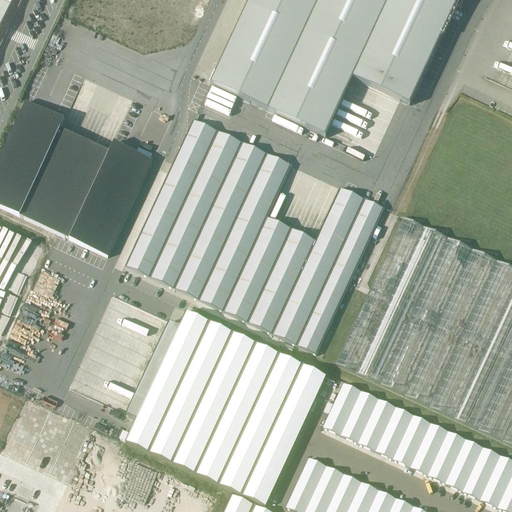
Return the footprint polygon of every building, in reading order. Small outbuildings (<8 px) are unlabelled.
[(0,0),(0,29),(13,0),(0,0)] [(249,0),(210,85),(325,139),(325,138),(352,80),(399,102),(409,107),(441,38),(455,9),(457,10),(459,11),(462,3),(460,2),(458,1),(458,0),(249,0)] [(24,104),(0,156),(0,210),(107,259),(152,162),(150,161),(135,155),(113,144),(109,153),(59,131),(63,122),(24,104)] [(316,357),(384,210),(339,190),(315,242),(267,220),(291,167),(193,121),(125,268),(316,357)] [(138,149),(135,155),(150,161),(152,155),(138,149)] [(511,270),(403,220),(335,366),(511,447),(511,270)] [(22,283),(19,281),(21,275),(17,273),(9,289),(17,293),(22,283)] [(125,444),(232,494),(265,509),(325,380),(325,378),(185,313),(178,327),(168,323),(125,417),(135,421),(125,444)] [(511,511),(511,464),(342,386),(322,429),(501,511),(511,511)] [(264,511),(70,422),(26,511),(264,511)] [(420,511),(308,460),(285,509),(290,511),(420,511)]
